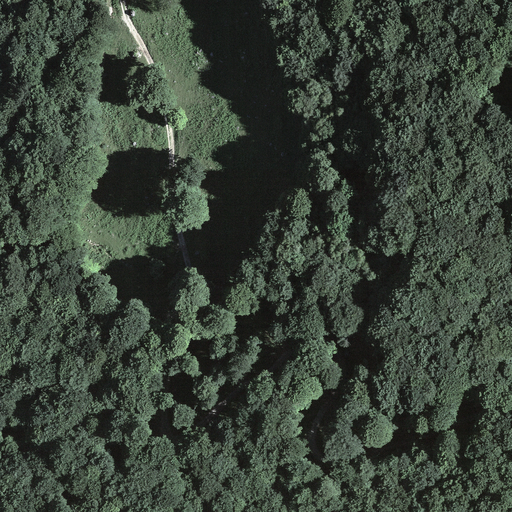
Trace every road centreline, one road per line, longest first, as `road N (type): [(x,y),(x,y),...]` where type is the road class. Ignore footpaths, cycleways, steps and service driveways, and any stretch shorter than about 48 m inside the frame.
road 1 (track): [(179,442),(307,339),(335,347),(342,368),(340,389),(314,428),(314,452),(329,461),(457,423),(511,383)]
road 2 (track): [(120,0),(158,84),(170,134),(188,281),(166,327),(163,421),(179,442)]
